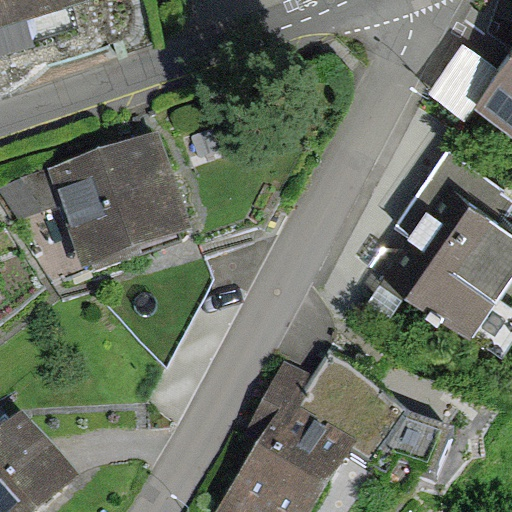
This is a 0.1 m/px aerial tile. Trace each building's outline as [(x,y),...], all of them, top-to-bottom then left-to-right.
[(0,0),(0,21),(75,0),(0,0)] [(511,0),(500,0),(437,95),(511,144),(511,0)] [(179,250),(151,158),(62,185),(91,277),(179,250)] [(511,255),(511,216),(451,175),(389,267),(468,320),(511,255)] [(328,360),(224,511),(341,511),(403,422),(328,360)] [(0,511),(34,511),(81,475),(20,400),(0,415),(0,511)]
